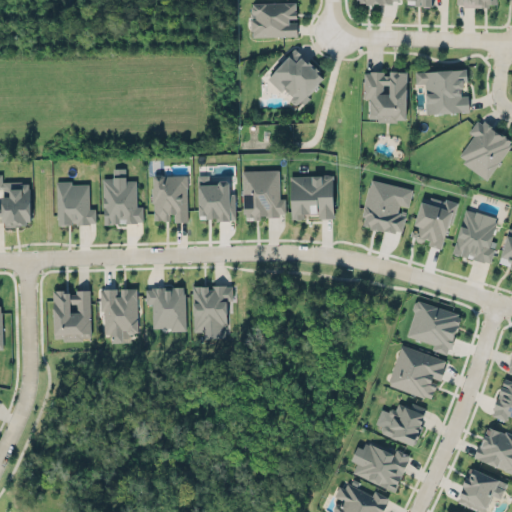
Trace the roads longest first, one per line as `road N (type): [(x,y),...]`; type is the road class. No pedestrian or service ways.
road 1 (residential): [(0,259),(338,254),(511,306)]
road 2 (residential): [(416,511),(499,302)]
road 3 (residential): [(0,454),(28,382),(25,258)]
road 4 (residential): [(511,39),(366,38),(341,29)]
